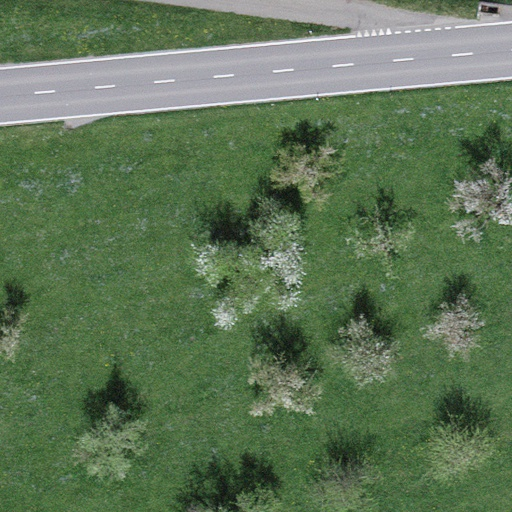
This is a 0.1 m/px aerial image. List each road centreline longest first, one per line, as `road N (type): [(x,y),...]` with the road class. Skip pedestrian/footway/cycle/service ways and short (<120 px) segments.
road 1 (secondary): [(0,95),(450,56)]
road 2 (residential): [(240,0),(370,18),(450,56)]
